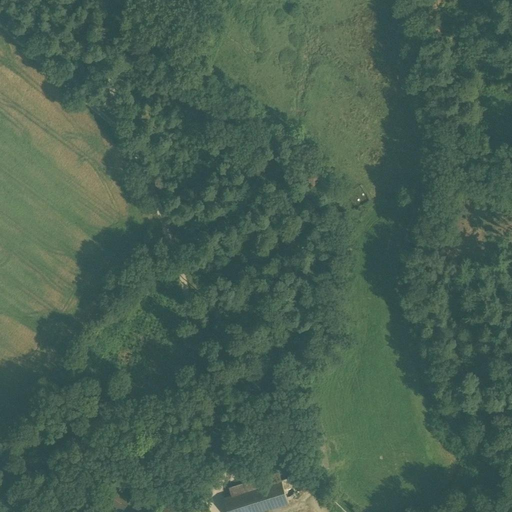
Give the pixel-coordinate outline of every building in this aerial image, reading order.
[(321,464),(307,469),(335,507),(346,500),(321,464)] [(282,485),(223,503),(225,511),(265,511),(288,505),(282,485)] [(186,499),(155,489),(152,501),(183,510),(186,499)] [(118,490),(110,503),(123,511),(131,498),(118,490)] [(182,511),(183,510),(152,501),(148,511),(182,511)]
